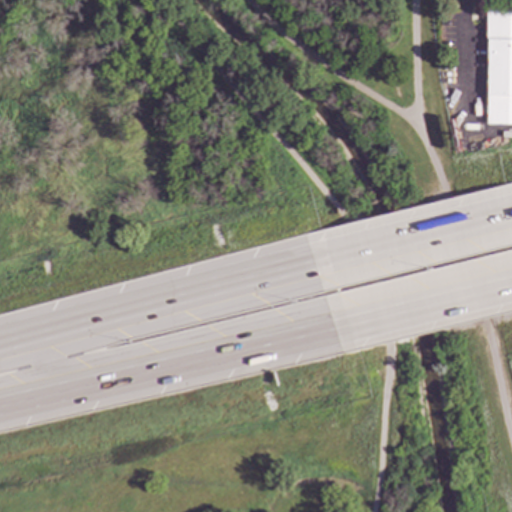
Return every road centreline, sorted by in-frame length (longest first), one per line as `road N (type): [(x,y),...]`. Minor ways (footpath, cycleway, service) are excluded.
road 1 (motorway): [(0,406),(335,328)]
road 2 (motorway): [(313,260),(0,342)]
road 3 (motorway): [(511,210),(313,260)]
road 4 (motorway): [(335,328),(511,286)]
